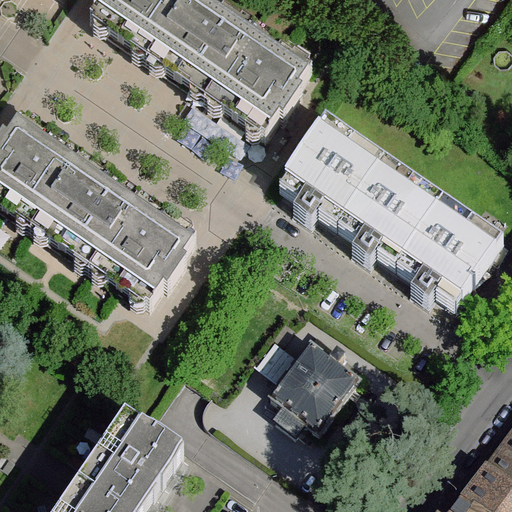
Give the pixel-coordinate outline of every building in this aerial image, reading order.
[(109,0),(91,27),(149,68),(194,0),(109,0)] [(197,0),(194,0),(149,68),(208,107),(254,39),(197,0)] [(254,39),(208,107),(267,147),(303,93),(313,79),(254,39)] [(80,168),(20,128),(0,158),(0,213),(33,236),(80,168)] [(327,128),(279,198),(299,212),(306,202),(326,215),(319,225),(339,238),(387,169),(327,128)] [(80,168),(33,236),(92,276),(138,208),(80,168)] [(445,208),(387,169),(339,238),(359,252),(365,241),(385,255),(379,265),(398,278),(445,208)] [(138,208),(92,276),(124,298),(151,316),(197,248),(138,208)] [(505,249),(445,208),(398,278),(417,292),(424,282),(444,296),(437,305),(457,319),(505,249)] [(330,366),(311,352),(272,405),(286,416),(307,431),(321,441),(360,388),(340,373),(330,366)] [(330,366),(340,373),(346,365),(337,358),(330,366)] [(307,431),(286,416),(277,427),(298,443),(307,431)] [(79,492),(108,511),(152,511),(185,464),(149,440),(126,424),(123,427),(88,478),(82,487),(79,492)] [(511,444),(489,474),(511,490),(511,444)] [(511,511),(511,490),(489,474),(466,504),(476,511),(511,511)] [(65,511),(108,511),(79,492),(69,506),(65,511)]
